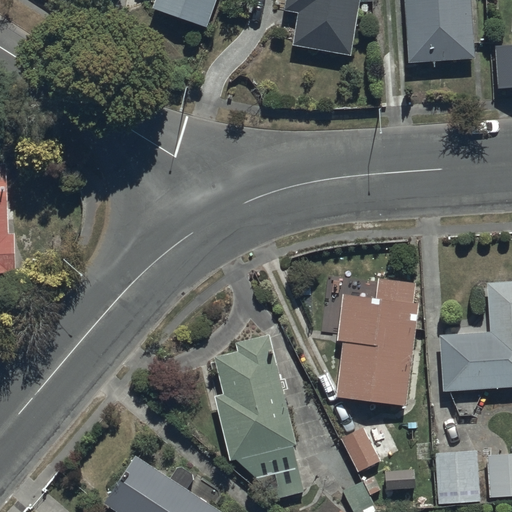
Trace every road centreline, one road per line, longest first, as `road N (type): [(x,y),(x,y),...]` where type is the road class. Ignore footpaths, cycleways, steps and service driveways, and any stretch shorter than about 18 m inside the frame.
road 1 (tertiary): [(0,440),(146,269),(212,215)]
road 2 (tertiary): [(212,215),(324,176),(511,165)]
road 3 (residential): [(212,215),(170,160),(0,52)]
